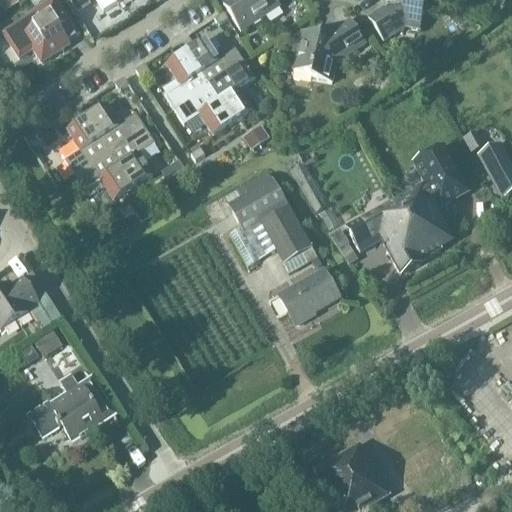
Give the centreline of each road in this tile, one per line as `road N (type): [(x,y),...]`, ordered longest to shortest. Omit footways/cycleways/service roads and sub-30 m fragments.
road 1 (residential): [(134,511),(511,297)]
road 2 (residential): [(25,100),(181,0)]
